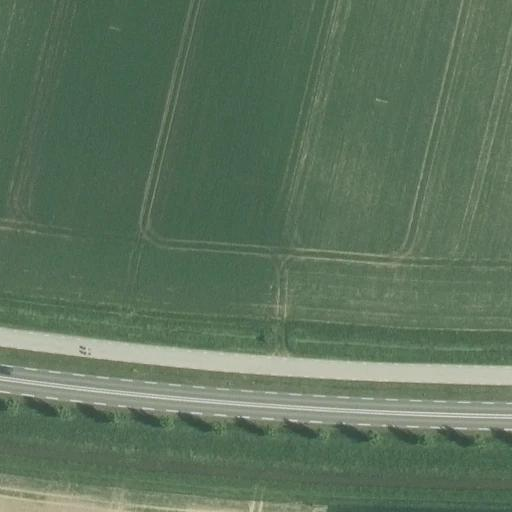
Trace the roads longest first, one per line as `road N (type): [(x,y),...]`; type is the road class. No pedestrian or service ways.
road 1 (primary): [(511,415),(220,407),(0,380)]
road 2 (unclassified): [(511,374),(316,369),(0,337)]
